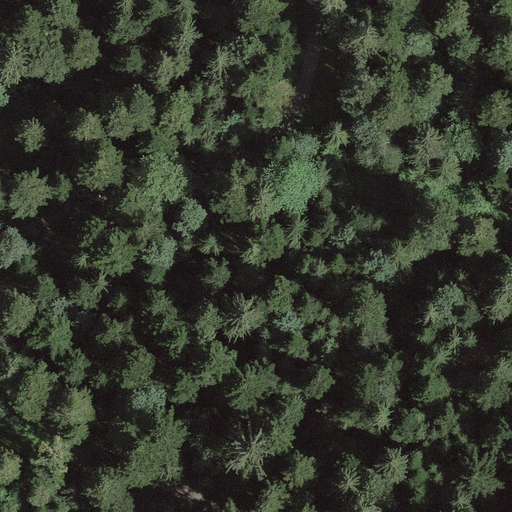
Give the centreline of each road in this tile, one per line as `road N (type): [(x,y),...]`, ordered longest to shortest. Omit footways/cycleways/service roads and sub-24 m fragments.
road 1 (track): [(181,484),(91,456),(62,433),(55,396),(75,352),(199,176)]
road 2 (track): [(318,0),(309,91),(298,113),(259,149),(199,176)]
road 3 (track): [(199,176),(125,194),(0,244)]
road 4 (track): [(511,11),(389,0)]
